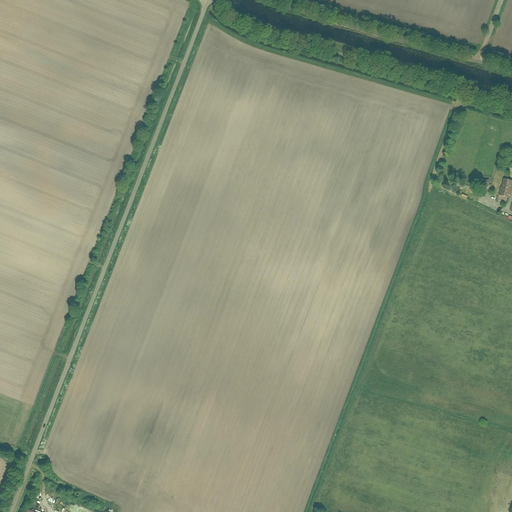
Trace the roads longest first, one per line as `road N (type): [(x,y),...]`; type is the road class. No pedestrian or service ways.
road 1 (unclassified): [(10,511),(208,0)]
road 2 (unclassified): [(209,0),(292,40),(465,91)]
road 3 (unclassified): [(265,0),(477,61)]
road 4 (unclassified): [(465,91),(436,178),(479,192)]
